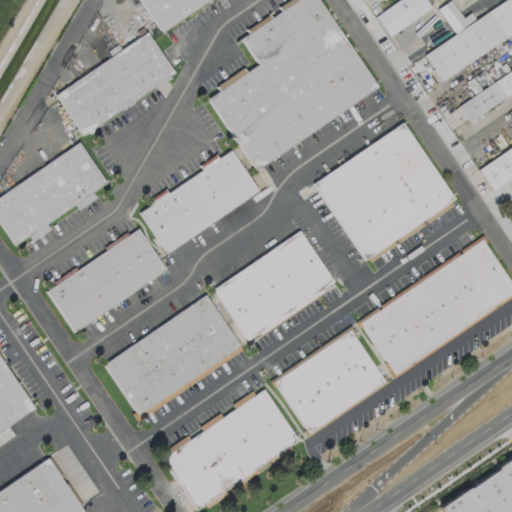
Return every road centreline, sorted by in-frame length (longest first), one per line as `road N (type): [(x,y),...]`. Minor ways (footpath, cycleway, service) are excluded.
road 1 (primary): [(511,355),(283,511)]
road 2 (primary): [(510,357),(479,405),(360,486),(351,511)]
road 3 (primary): [(374,511),(511,419)]
